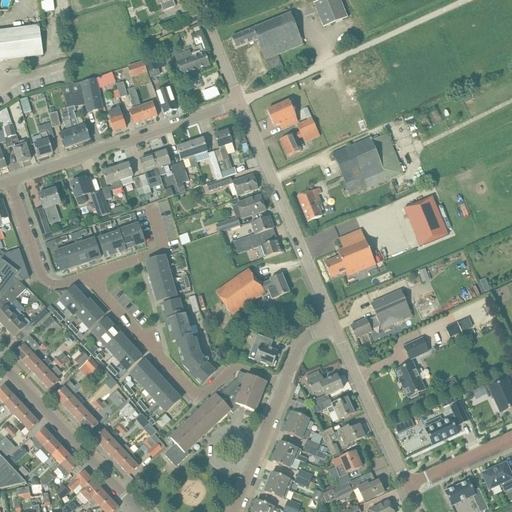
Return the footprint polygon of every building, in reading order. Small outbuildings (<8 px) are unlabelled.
[(53,0),(40,0),(42,13),(54,11),(53,0)] [(161,5),(163,11),(175,7),(172,0),(149,0),(155,0),(158,6),(161,5)] [(342,0),(316,0),(315,1),(325,24),(349,14),(342,0)] [(303,45),(291,13),(262,24),(256,27),(232,37),(236,49),(257,40),(271,74),(283,69),(278,55),(303,45)] [(186,20),(177,24),(166,29),(168,34),(188,26),(186,20)] [(0,61),(43,56),(39,25),(0,30),(0,61)] [(174,57),(182,78),(198,72),(197,70),(210,66),(205,53),(190,58),(187,52),(174,57)] [(171,53),(163,55),(167,67),(168,70),(176,68),(171,53)] [(167,67),(163,55),(155,58),(155,60),(146,63),(151,78),(160,75),(158,69),(167,67)] [(148,74),(144,62),(127,67),(132,80),(148,74)] [(96,80),(62,87),(64,97),(84,93),(88,112),(103,108),(96,80)] [(175,82),(179,92),(184,90),(181,80),(175,82)] [(123,83),(116,85),(120,98),(127,96),(123,83)] [(177,110),(172,95),(169,87),(156,92),(159,99),(164,115),(177,110)] [(129,111),(130,116),(134,125),(146,121),(141,107),(135,88),(127,90),(131,102),(133,110),(129,111)] [(109,96),(101,98),(104,108),(112,105),(109,96)] [(20,100),(24,114),(31,112),(27,98),(20,100)] [(289,101),(267,111),(274,127),(279,124),(282,130),(297,123),(295,117),(296,117),(289,101)] [(153,103),(141,107),(146,121),(158,117),(154,107),(153,103)] [(68,114),(67,114),(77,145),(90,140),(87,131),(85,126),(79,128),(74,112),(76,111),(74,107),(67,109),(68,114)] [(109,120),(110,123),(113,132),(126,128),(123,118),(120,109),(109,112),(111,119),(109,120)] [(57,113),(49,115),(52,128),(60,126),(57,113)] [(59,135),(61,140),(64,149),(77,145),(67,114),(63,115),(65,122),(64,123),(67,132),(59,135)] [(13,149),(15,155),(18,164),(31,160),(24,140),(19,142),(18,140),(17,140),(12,124),(4,127),(8,138),(5,139),(7,148),(14,147),(14,149),(13,149)] [(34,144),(35,148),(38,158),(53,153),(49,140),(54,138),(50,124),(38,128),(40,135),(42,142),(34,144)] [(217,163),(219,170),(220,173),(232,169),(225,146),(232,144),(228,131),(215,135),(220,150),(214,152),(217,163)] [(294,135),(280,141),(288,157),(301,151),(296,140),(303,137),(300,133),(294,135)] [(371,138),(342,149),(333,153),(350,196),(360,192),(403,175),(387,135),(372,141),(371,138)] [(203,139),(190,143),(195,157),(208,152),(206,149),(203,139)] [(182,161),(188,159),(191,168),(198,166),(195,157),(190,143),(177,148),(180,157),(182,161)] [(241,145),(244,154),(249,152),(247,143),(241,145)] [(166,151),(153,156),(160,176),(165,174),(163,167),(170,164),(166,151)] [(212,165),(217,163),(214,152),(208,154),(212,165)] [(145,175),(147,180),(160,176),(153,156),(140,160),(144,173),(145,175)] [(180,176),(183,183),(189,181),(183,163),(177,165),(180,176)] [(129,164),(116,168),(120,181),(133,177),(129,164)] [(180,194),(186,192),(183,183),(180,176),(177,165),(171,166),(180,194)] [(107,186),(111,184),(114,191),(122,188),(120,181),(116,168),(103,172),(107,186)] [(145,194),(146,197),(151,196),(147,180),(145,175),(139,177),(145,194)] [(253,175),(243,178),(233,182),(238,196),(258,189),(253,175)] [(139,196),(145,194),(139,177),(134,179),(139,196)] [(76,198),(79,206),(80,205),(81,206),(85,204),(85,203),(87,203),(84,195),(95,192),(92,185),(88,186),(85,178),(70,183),(73,190),(72,190),(72,192),(73,191),(76,199),(76,198)] [(224,187),(221,180),(207,185),(210,192),(224,187)] [(102,189),(103,192),(106,200),(112,198),(108,187),(102,189)] [(38,195),(42,204),(43,209),(47,208),(51,218),(58,215),(55,205),(61,203),(55,189),(38,195)] [(319,189),(298,197),(308,222),(322,217),(317,206),(321,204),(318,195),(321,194),(319,189)] [(103,192),(91,196),(94,205),(98,204),(102,216),(110,213),(105,200),(106,200),(103,192)] [(260,196),(251,199),(237,204),(243,219),(265,211),(260,196)] [(432,197),(404,209),(420,247),(448,236),(432,197)] [(0,201),(0,220),(8,218),(6,210),(2,201),(0,201)] [(112,210),(115,216),(124,213),(121,207),(112,210)] [(34,212),(44,241),(51,238),(41,209),(34,212)] [(245,240),(247,245),(275,235),(273,229),(274,229),(270,217),(260,220),(251,223),(255,235),(249,237),(250,238),(245,240)] [(219,233),(225,231),(229,230),(240,226),(237,218),(216,226),(219,233)] [(138,225),(129,228),(135,246),(145,243),(138,225)] [(135,246),(129,228),(118,232),(118,234),(119,233),(125,250),(135,246)] [(376,265),(361,232),(348,238),(351,246),(337,252),(340,257),(325,263),(331,278),(346,272),(348,277),(376,265)] [(119,233),(118,234),(109,237),(115,255),(125,251),(125,250),(119,233)] [(249,249),(253,248),(254,249),(260,247),(264,259),(282,252),(278,240),(277,240),(275,235),(247,245),(249,249)] [(109,237),(99,240),(105,258),(115,255),(109,237)] [(95,240),(84,244),(90,262),(101,258),(95,240)] [(84,244),(74,247),(81,265),(90,262),(84,244)] [(81,265),(74,247),(65,250),(71,268),(81,265)] [(0,300),(0,301),(17,279),(18,277),(22,281),(29,278),(19,250),(5,255),(0,258),(0,300)] [(65,250),(54,254),(60,272),(71,268),(65,250)] [(164,257),(146,262),(149,272),(167,267),(164,257)] [(170,277),(167,267),(149,272),(152,282),(170,277)] [(216,293),(232,316),(265,293),(264,292),(269,290),(272,299),(277,297),(277,298),(289,293),(282,275),(270,280),(270,281),(260,285),(249,270),(216,293)] [(170,277),(152,282),(155,292),(173,287),(170,277)] [(6,307),(0,313),(0,323),(4,328),(20,313),(11,303),(26,289),(17,279),(0,301),(6,307)] [(176,297),(173,287),(155,292),(157,302),(176,297)] [(81,296),(73,288),(59,301),(67,308),(81,296)] [(371,330),(381,325),(382,329),(412,316),(401,291),(370,304),(376,317),(367,321),(366,319),(350,327),(356,339),(372,332),(371,330)] [(87,303),(81,296),(67,308),(74,316),(76,315),(75,314),(87,303)] [(184,316),(179,300),(161,305),(166,322),(168,321),(169,325),(168,326),(173,343),(176,342),(183,366),(190,373),(189,374),(202,386),(215,372),(203,361),(204,360),(200,356),(196,340),(192,341),(185,316),(184,316)] [(96,309),(89,301),(87,303),(75,314),(76,315),(82,322),(96,309)] [(103,317),(96,309),(82,322),(90,330),(103,317)] [(20,313),(4,328),(14,338),(21,332),(25,336),(49,314),(44,310),(30,323),(20,313)] [(50,316),(43,324),(48,329),(55,322),(50,316)] [(113,327),(106,320),(92,332),(99,340),(113,327)] [(458,323),(445,328),(450,338),(462,332),(458,323)] [(99,340),(106,348),(120,335),(113,327),(99,340)] [(80,339),(83,336),(80,332),(79,333),(75,328),(72,331),(80,339)] [(128,343),(120,335),(106,348),(114,356),(128,343)] [(248,358),(255,361),(272,368),(278,352),(270,349),(273,341),(257,335),(248,358)] [(15,354),(23,363),(33,354),(40,347),(29,336),(22,343),(23,345),(15,354)] [(422,339),(404,347),(410,360),(428,352),(422,339)] [(40,347),(44,351),(48,346),(45,343),(40,347)] [(135,351),(128,343),(114,356),(121,363),(135,351)] [(212,351),(215,361),(221,360),(218,350),(212,351)] [(142,358),(135,351),(121,363),(128,371),(142,358)] [(88,357),(84,352),(75,361),(79,366),(88,357)] [(57,365),(66,357),(63,353),(54,361),(57,365)] [(23,363),(32,372),(41,363),(33,354),(23,363)] [(57,365),(60,369),(69,360),(66,357),(57,365)] [(32,372),(40,381),(50,373),(46,369),(52,363),(47,358),(41,364),(41,363),(32,372)] [(101,370),(91,359),(84,366),(94,376),(101,370)] [(152,369),(145,361),(131,374),(138,382),(152,369)] [(412,363),(396,371),(400,380),(399,380),(403,389),(404,388),(408,397),(410,397),(411,399),(418,395),(417,393),(425,390),(412,363)] [(40,381),(49,390),(58,382),(60,379),(58,377),(61,374),(55,367),(50,373),(40,381)] [(159,377),(152,369),(138,382),(145,390),(159,377)] [(511,371),(483,385),(489,398),(492,397),(500,414),(511,408),(511,371)] [(266,382),(239,372),(235,382),(234,381),(218,396),(217,396),(171,439),(176,445),(165,455),(176,467),(189,455),(187,452),(237,405),(255,412),(266,382)] [(320,376),(318,372),(306,377),(308,382),(307,382),(312,393),(322,389),(326,396),(343,389),(337,376),(323,382),(321,376),(320,376)] [(166,385),(159,377),(145,390),(152,398),(166,385)] [(55,396),(63,405),(76,394),(76,393),(80,390),(85,386),(84,385),(82,383),(80,384),(79,383),(75,387),(70,382),(64,388),(55,396)] [(173,392),(166,385),(152,398),(159,405),(173,392)] [(0,390),(0,400),(3,404),(13,395),(4,386),(0,390)] [(180,400),(173,392),(159,405),(167,413),(180,400)] [(63,405),(72,415),(84,403),(76,394),(63,405)] [(3,404),(12,413),(21,405),(13,395),(3,404)] [(330,400),(310,409),(313,416),(327,409),(330,415),(335,412),(339,420),(354,413),(347,398),(332,405),(330,400)] [(309,407),(296,402),(293,408),(306,413),(309,407)] [(426,427),(424,428),(431,444),(457,432),(454,426),(458,423),(458,424),(467,420),(458,402),(449,406),(453,415),(449,417),(449,416),(433,424),(432,420),(424,423),(426,427)] [(72,415),(80,424),(89,415),(93,412),(84,403),(72,415)] [(117,429),(120,432),(124,428),(125,428),(138,416),(128,404),(120,412),(126,419),(120,424),(121,425),(117,429)] [(12,413),(21,422),(30,414),(21,405),(12,413)] [(292,412),(288,422),(305,429),(309,419),(292,412)] [(21,422),(13,429),(8,435),(11,438),(19,430),(21,432),(26,428),(29,432),(39,423),(30,414),(21,422)] [(80,424),(89,433),(98,425),(89,415),(80,424)] [(170,421),(165,415),(156,423),(162,428),(170,421)] [(0,433),(4,438),(6,437),(8,435),(13,429),(6,422),(1,427),(4,430),(0,433)] [(284,432),(293,436),(301,439),(305,429),(288,422),(284,432)] [(143,430),(151,438),(154,435),(157,432),(150,424),(143,430)] [(406,431),(403,424),(395,427),(399,434),(406,431)] [(338,432),(341,437),(344,445),(354,441),(356,442),(365,437),(359,426),(350,430),(349,427),(338,432)] [(124,428),(120,432),(123,436),(128,432),(125,428),(124,428)] [(326,445),(331,456),(339,453),(336,444),(333,444),(332,442),(329,437),(335,434),(332,428),(321,433),(326,445)] [(39,452),(40,450),(53,438),(44,429),(31,441),(35,445),(33,446),(39,452)] [(95,439),(103,448),(112,439),(104,430),(95,439)] [(156,444),(147,451),(153,457),(165,447),(154,435),(151,438),(156,444)] [(0,442),(0,449),(6,457),(16,448),(6,437),(4,438),(0,442)] [(48,459),(52,456),(62,447),(53,438),(40,450),(48,459)] [(103,448),(112,457),(121,449),(112,439),(103,448)] [(305,446),(318,451),(320,445),(307,440),(305,446)] [(280,442),(276,451),(294,459),(306,463),(307,459),(299,456),(302,450),(280,442)] [(112,457),(121,467),(134,454),(126,445),(121,449),(112,457)] [(303,452),(316,457),(318,451),(305,446),(303,452)] [(27,453),(22,447),(10,458),(15,464),(27,453)] [(52,456),(61,465),(70,457),(62,447),(52,456)] [(272,462),(281,465),(290,469),(294,459),(276,451),(272,462)] [(336,480),(339,487),(350,482),(347,474),(362,468),(355,452),(332,461),(340,478),(336,480)] [(121,467),(129,476),(138,467),(137,466),(139,465),(139,463),(133,456),(134,454),(121,467)] [(62,473),(66,478),(79,466),(70,457),(61,465),(65,470),(62,473)] [(483,474),(482,475),(482,476),(488,490),(489,491),(490,491),(490,490),(501,485),(504,493),(511,489),(511,475),(511,476),(508,469),(506,465),(506,464),(505,464),(497,468),(496,468),(491,470),(491,471),(483,475),(483,474)] [(30,472),(24,465),(19,470),(25,477),(30,472)] [(47,479),(49,477),(49,476),(53,472),(57,468),(54,465),(43,475),(47,479)] [(297,477),(310,482),(312,476),(299,471),(297,477)] [(47,485),(52,480),(56,476),(53,472),(49,476),(49,477),(47,479),(41,485),(47,485)] [(83,489),(92,481),(84,472),(75,480),(76,480),(68,487),(73,492),(80,485),(83,489)] [(272,472),(268,482),(286,489),(289,491),(293,481),(290,480),(272,472)] [(295,483),(308,488),(310,482),(297,477),(295,483)] [(56,487),(59,489),(63,485),(65,483),(62,479),(56,485),(57,486),(56,487)] [(91,497),(101,489),(92,481),(83,489),(84,489),(79,493),(87,502),(92,498),(91,497)] [(368,483),(359,488),(357,488),(364,501),(374,496),(374,498),(384,493),(378,481),(369,486),(368,483)] [(489,511),(479,489),(473,491),(468,481),(445,492),(452,507),(473,497),(479,511),(489,511)] [(285,501),(289,491),(286,489),(268,482),(264,492),(282,500),(285,501)] [(334,491),(338,498),(352,491),(348,484),(334,491)] [(31,498),(42,497),(42,492),(41,485),(28,485),(30,493),(31,498)] [(59,489),(56,492),(60,501),(70,492),(63,485),(59,489)] [(23,495),(24,500),(30,499),(28,487),(16,489),(18,496),(23,495)] [(101,508),(110,499),(101,489),(91,497),(92,498),(87,502),(88,502),(92,506),(96,503),(101,508)] [(325,493),(323,494),(320,502),(325,504),(330,502),(325,493)] [(114,511),(119,508),(110,499),(101,508),(104,511),(114,511)] [(257,500),(253,510),(256,511),(278,511),(280,510),(257,500)] [(285,506),(298,511),(301,505),(288,500),(285,506)] [(393,511),(388,501),(379,506),(372,510),(366,511),(393,511)]
